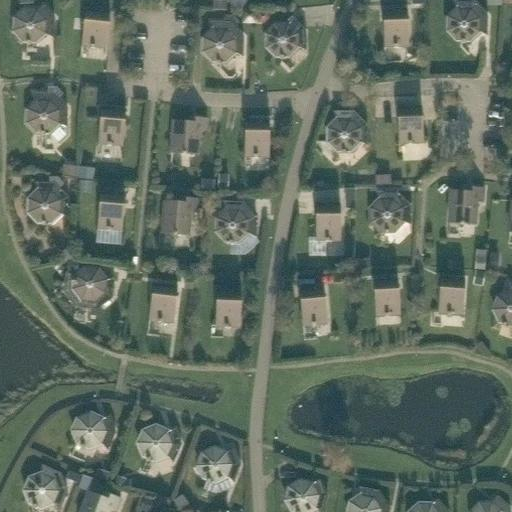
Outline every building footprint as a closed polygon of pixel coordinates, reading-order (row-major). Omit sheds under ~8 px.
[(487,17),(474,2),(454,1),(454,2),(455,2),(457,9),(447,18),(446,31),(456,41),(460,41),(460,44),(464,44),(464,41),(469,42),(478,33),(485,36),(486,36),(487,17)] [(53,39),(54,19),(44,6),(37,11),(24,10),(14,19),(13,32),(22,42),(26,43),(26,45),(30,45),(30,43),(35,43),(45,35),(51,38),(51,39),(53,39)] [(106,49),(110,12),(83,9),(82,20),(84,20),(81,46),(90,47),(90,49),(94,49),(94,48),(106,49)] [(396,47),(408,47),(407,9),(380,10),(381,21),(383,21),(384,47),(393,47),(393,48),(396,48),(396,47)] [(246,12),(244,16),(246,21),(251,21),(253,16),(251,12),(246,12)] [(267,13),(257,13),(258,23),(263,22),(267,18),(267,13)] [(306,32),(292,17),(272,17),(272,18),(273,18),(275,25),(266,34),(266,48),(275,57),(280,57),(280,60),(284,60),(284,57),(288,57),(298,48),(304,51),(306,51),(306,32)] [(243,37),(230,23),(210,22),(210,23),(213,30),(203,39),(203,53),(212,62),(216,62),(216,65),(220,65),(220,62),(225,63),(234,53),(241,57),(242,57),(243,37)] [(67,108),(54,94),(34,93),(34,94),(35,94),(37,101),(27,110),(27,123),(36,133),(41,133),(40,136),(45,136),(45,133),(49,133),(59,124),(65,128),(67,128),(67,108)] [(411,144),(423,143),(421,106),(395,107),(395,118),(397,118),(398,144),(408,144),(408,145),(411,145),(411,144)] [(122,146),(125,109),(99,107),(98,118),(100,118),(98,144),(107,145),(107,146),(111,147),(111,145),(122,146)] [(368,126),(354,112),(334,112),(334,113),(337,120),(328,129),(328,143),(337,152),(342,152),(342,154),(346,154),(346,152),(350,152),(360,142),(366,145),(366,146),(368,146),(368,126)] [(205,133),(207,119),(195,118),(195,123),(174,122),(171,152),(179,153),(179,154),(185,155),(185,154),(196,155),(199,132),(205,133)] [(269,158),(269,120),(243,120),(243,131),(245,131),(244,157),(253,157),(253,159),(257,159),(257,157),(269,158)] [(69,198),(55,184),(35,183),(35,184),(36,184),(38,191),(28,200),(28,213),(37,223),(42,223),(42,226),(46,226),(46,223),(50,224),(60,214),(66,218),(68,218),(69,198)] [(483,202),(484,189),(472,188),(472,193),(450,192),(448,223),(457,223),(456,225),(462,225),(463,224),(474,225),(476,202),(483,202)] [(121,231),(125,194),(98,192),(97,202),(100,202),(97,229),(106,230),(106,231),(109,232),(109,230),(121,231)] [(410,226),(410,206),(396,192),(376,192),(376,193),(379,200),(370,210),(370,223),(380,232),(384,232),(384,235),(388,234),(388,232),(393,232),(402,222),(409,225),(409,226),(410,226)] [(216,208),(217,197),(210,196),(209,207),(216,208)] [(196,213),(198,200),(186,199),(186,204),(165,202),(162,233),(170,233),(170,235),(176,235),(176,234),(188,235),(190,212),(196,213)] [(256,217),(243,203),(223,201),(223,203),(226,210),(216,219),(215,232),(224,242),(229,242),(229,244),(233,245),(233,242),(237,242),(247,233),(254,237),(255,237),(256,217)] [(328,241),(340,241),(340,204),(313,204),(313,214),(315,214),(316,241),(325,241),(325,242),(328,242),(328,241)] [(68,274),(76,273),(75,260),(67,261),(68,274)] [(106,280),(98,270),(85,268),(74,277),(73,281),(71,281),(71,285),(73,285),(72,290),(81,300),(77,306),(76,306),(76,308),(96,310),(112,298),(114,279),(113,278),(113,279),(106,280)] [(462,316),(465,279),(438,277),(438,287),(440,287),(438,314),(447,315),(447,316),(450,316),(450,315),(462,316)] [(388,316),(400,315),(397,278),(371,280),(371,290),(374,290),(375,317),(384,316),(384,318),(388,317),(388,316)] [(173,323),(177,286),(151,283),(150,294),(152,294),(149,320),(158,321),(158,323),(161,323),(161,322),(173,323)] [(511,284),(509,283),(508,285),(509,285),(509,292),(497,298),(492,311),(498,323),(503,324),(502,326),(506,328),(507,325),(511,327),(511,326),(511,284)] [(315,325),(327,324),(323,287),(297,289),(298,300),(300,300),(302,326),(312,325),(312,327),(315,326),(315,325)] [(228,329),(239,328),(237,291),(210,293),(211,303),(213,303),(215,330),(224,329),(224,330),(228,330),(228,329)] [(109,417),(102,420),(90,414),(77,419),(72,432),(77,444),(81,446),(80,448),(84,450),(85,448),(89,449),(101,444),(106,450),(107,451),(115,433),(109,417)] [(175,429),(167,432),(155,427),(143,432),(138,444),(142,457),(147,459),(146,461),(149,463),(150,460),(154,462),(167,457),(172,463),(171,463),(173,464),(181,445),(175,429)] [(233,450),(226,453),(214,449),(202,454),(197,467),(203,479),(207,480),(206,483),(210,484),(211,482),(215,483),(227,478),(232,483),(233,484),(240,465),(233,450)] [(67,492),(60,473),(42,465),(41,466),(42,467),(41,474),(29,479),(24,491),(29,504),(33,505),(32,508),(36,509),(37,507),(41,509),(53,504),(58,509),(58,510),(59,510),(67,492)] [(322,511),(327,495),(319,480),(312,484),(300,481),(288,488),(284,501),(290,511),(309,511),(315,509),(319,511),(322,511)] [(388,511),(390,508),(379,491),(359,487),(359,489),(361,496),(350,504),(348,511),(388,511)] [(108,500),(101,498),(88,493),(81,511),(108,511),(110,509),(116,511),(121,499),(110,495),(108,500)] [(509,511),(509,508),(497,497),(491,503),(478,504),(471,511),(509,511)] [(448,511),(438,500),(431,505),(418,504),(410,511),(448,511)]
